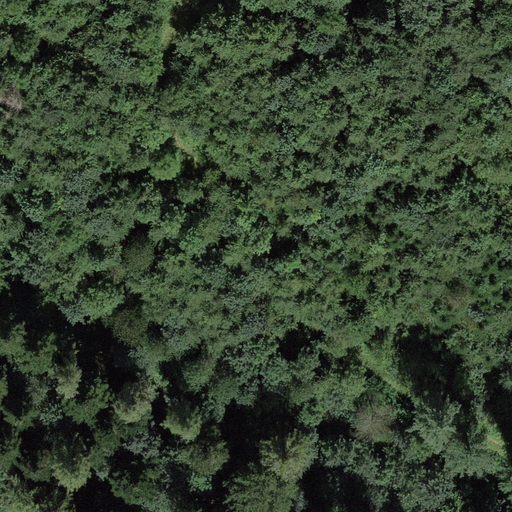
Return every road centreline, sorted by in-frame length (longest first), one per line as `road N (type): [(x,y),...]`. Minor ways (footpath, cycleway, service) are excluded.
road 1 (track): [(511,464),(340,346),(245,244),(198,176),(164,96),(161,38),(179,0)]
road 2 (track): [(511,481),(246,393),(80,320),(0,272)]
